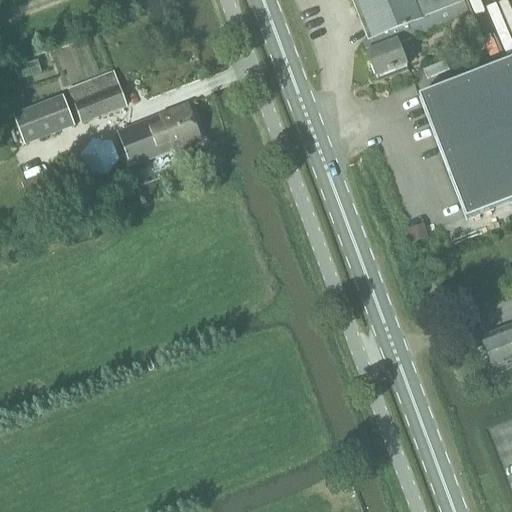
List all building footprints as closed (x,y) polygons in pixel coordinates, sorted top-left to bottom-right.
[(419,0),(416,1),(415,0),(357,0),(373,38),(375,37),(380,49),(367,54),(377,81),(409,69),(400,46),(470,18),(462,0),(419,0)] [(511,62),(419,98),(467,221),(511,203),(511,62)] [(82,125),(127,108),(114,75),(70,92),(82,125)] [(13,114),(25,144),(75,125),(63,95),(13,114)] [(194,166),(187,148),(201,142),(188,108),(119,134),(133,169),(175,153),(182,171),(194,166)] [(26,183),(22,185),(29,203),(42,197),(47,196),(50,205),(58,202),(55,193),(63,190),(56,172),(26,183)] [(511,327),(482,339),(496,376),(511,370),(511,327)]
